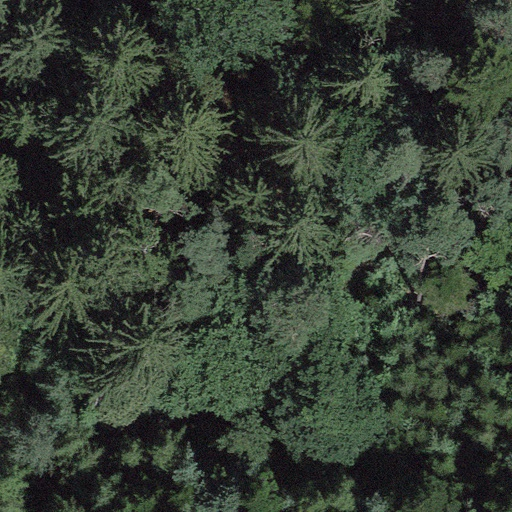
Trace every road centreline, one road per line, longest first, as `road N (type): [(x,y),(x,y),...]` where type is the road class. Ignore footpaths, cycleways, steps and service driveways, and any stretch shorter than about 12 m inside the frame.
road 1 (track): [(0,128),(95,39),(136,17),(224,0)]
road 2 (track): [(321,0),(511,31)]
